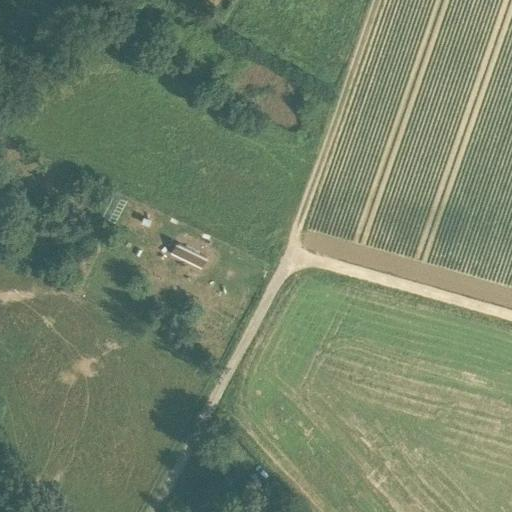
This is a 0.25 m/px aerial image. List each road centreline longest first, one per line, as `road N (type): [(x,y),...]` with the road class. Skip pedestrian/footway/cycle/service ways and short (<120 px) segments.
road 1 (track): [(158,511),(286,252),(511,318)]
road 2 (track): [(286,252),(374,0)]
